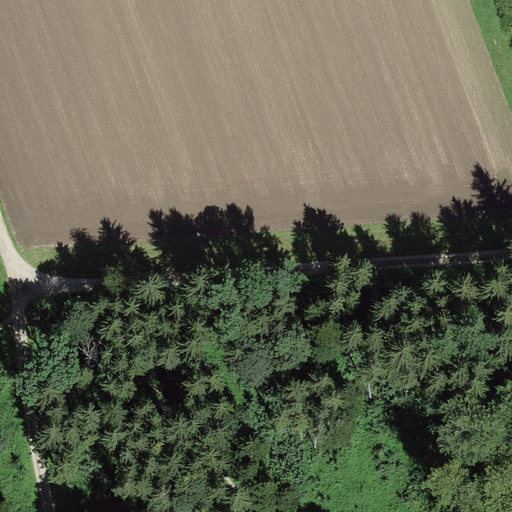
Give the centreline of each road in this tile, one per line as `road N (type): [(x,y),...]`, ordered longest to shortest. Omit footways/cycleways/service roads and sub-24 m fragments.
road 1 (track): [(511,253),(75,286),(12,276)]
road 2 (track): [(12,276),(45,511)]
